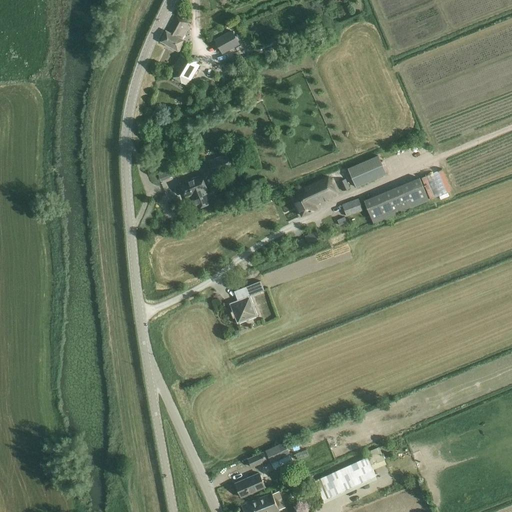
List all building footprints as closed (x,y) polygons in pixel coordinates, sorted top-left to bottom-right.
[(178,51),(184,39),(186,36),(184,35),(189,26),(173,17),(160,41),(178,51)] [(232,31),(215,39),(223,53),(239,44),(232,31)] [(177,58),(167,74),(187,86),(200,65),(196,64),(198,61),(189,56),(190,53),(183,49),(177,58)] [(228,153),(208,161),(214,176),(233,168),(233,166),(239,164),(234,153),(228,155),(228,153)] [(347,169),(356,188),(387,175),(378,155),(347,169)] [(157,172),(161,181),(173,177),(170,167),(157,172)] [(201,176),(180,184),(186,197),(191,195),(197,208),(210,203),(205,190),(206,189),(201,176)] [(329,176),(305,188),(306,191),(292,198),(302,216),(316,209),(315,205),(337,194),(329,176)] [(373,223),(410,208),(429,200),(420,177),(401,186),(363,201),(373,223)] [(345,179),(339,182),(344,192),(350,189),(345,179)] [(358,199),(342,205),(346,216),(363,210),(358,199)] [(345,217),(337,220),(339,226),(347,222),(345,217)] [(316,232),(305,236),(307,243),(319,240),(316,232)] [(261,281),(249,285),(252,294),(264,290),(261,281)] [(237,324),(258,316),(250,295),(229,303),(232,312),(230,312),(233,318),(235,318),(237,324)] [(284,442),(248,459),(252,468),(269,460),(274,469),(293,460),(284,442)] [(369,457),(316,477),(324,500),(378,480),(373,468),(386,464),(380,446),(367,451),(369,457)] [(241,497),(265,487),(259,473),(235,483),(241,497)] [(243,511),(274,511),(279,510),(272,494),(242,506),(243,511)]
